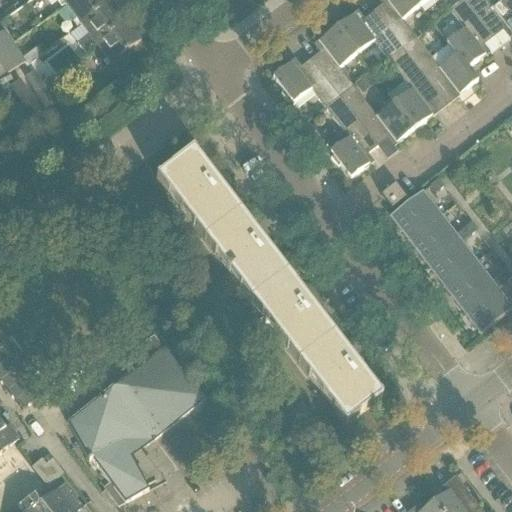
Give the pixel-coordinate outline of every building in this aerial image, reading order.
[(58,0),(65,8),(75,0),(58,0)] [(75,0),(65,8),(80,28),(109,5),(108,5),(103,0),(75,0)] [(216,0),(199,0),(206,8),(216,0)] [(382,7),(373,14),(401,51),(416,41),(403,22),(419,10),(411,0),(378,0),(379,2),(382,7)] [(411,0),(419,10),(431,0),(439,0),(450,14),(464,3),(461,0),(411,0)] [(511,0),(505,0),(492,10),(484,0),(468,0),(464,3),(493,41),(503,33),(508,41),(511,37),(511,0)] [(467,72),(468,72),(489,55),(484,48),(493,41),(464,3),(450,14),(464,32),(446,46),(447,47),(456,58),(467,72)] [(86,38),(77,45),(84,56),(92,50),(94,48),(95,48),(124,25),(123,25),(109,6),(109,5),(80,28),(87,37),(86,38)] [(0,25),(16,13),(12,8),(0,17),(0,25)] [(356,16),(336,31),(356,58),(374,45),(387,62),(401,51),(373,14),(363,21),(359,16),(356,16)] [(124,25),(95,48),(111,68),(139,46),(139,45),(138,45),(124,26),(124,25)] [(320,55),(310,62),(339,100),(353,89),(339,71),(356,58),(336,31),(316,46),(316,50),(320,55)] [(5,33),(0,35),(0,45),(6,54),(15,49),(5,33)] [(416,41),(401,51),(440,102),(450,94),(455,102),(466,93),(477,84),(468,72),(467,72),(456,58),(447,47),(431,60),(429,58),(416,41)] [(15,49),(6,54),(15,70),(25,64),(15,49)] [(386,97),(393,106),(414,133),(436,116),(430,109),(440,102),(401,51),(387,62),(404,84),(386,97)] [(6,54),(0,57),(0,66),(6,76),(15,70),(6,54)] [(311,93),(325,111),(339,100),(310,62),(300,70),(297,65),(293,64),(272,80),(283,94),(281,95),(288,104),(290,103),(293,106),(311,93)] [(25,80),(35,96),(44,90),(34,74),(25,80)] [(370,77),(355,88),(362,96),(376,85),(370,77)] [(11,89),(21,105),(30,99),(20,83),(11,89)] [(353,89),(339,100),(377,150),(387,143),(392,150),(414,133),(393,106),(376,119),(353,89)] [(44,90),(35,96),(45,111),(54,106),(44,90)] [(30,99),(21,105),(31,120),(40,115),(30,99)] [(339,100),(325,111),(343,134),(326,148),(331,154),(330,155),(333,159),(331,160),(338,169),(340,167),(351,182),(373,164),(368,157),(377,150),(339,100)] [(291,122),(298,131),(306,125),(299,116),(291,122)] [(308,124),(299,132),(304,138),(313,131),(308,124)] [(155,182),(203,243),(240,215),(229,201),(224,204),(215,193),(220,190),(203,167),(198,171),(190,161),(195,157),(192,153),(155,182)] [(438,182),(429,188),(435,196),(436,196),(443,190),(438,182)] [(381,197),(390,210),(391,211),(405,200),(395,187),(381,197)] [(391,218),(388,220),(406,244),(439,218),(440,218),(422,194),(391,218)] [(203,243),(250,305),(287,277),(285,274),(280,278),(273,268),(277,264),(260,241),(255,245),(247,234),(251,230),(240,215),(203,243)] [(439,218),(406,244),(407,244),(425,267),(458,242),(458,241),(456,238),(455,238),(440,218),(439,218)] [(471,226),(463,232),(464,232),(469,239),(476,234),(477,233),(471,226)] [(463,232),(455,238),(456,238),(458,241),(461,245),(469,240),(469,239),(464,232),(463,232)] [(458,242),(425,267),(425,268),(443,291),(476,266),(477,265),(462,246),(461,245),(458,241),(458,242)] [(476,266),(443,291),(443,292),(461,315),(494,289),(495,289),(492,285),(491,284),(477,265),(476,266)] [(511,278),(507,272),(499,278),(500,279),(505,286),(511,281),(511,280),(511,278)] [(250,305),(298,367),(335,338),(297,290),(292,293),(285,283),(289,280),(287,277),(250,305)] [(499,278),(491,284),(492,285),(495,289),(497,292),(504,287),(505,286),(500,279),(499,278)] [(494,289),(461,315),(479,338),(511,313),(511,311),(498,293),(497,292),(495,289),(494,289)] [(335,338),(298,367),(345,428),(382,400),(335,338)] [(0,343),(0,384),(7,393),(21,412),(41,397),(26,378),(0,343)] [(205,403),(182,373),(165,350),(67,425),(88,466),(91,463),(105,481),(100,485),(118,510),(149,494),(131,460),(205,403)] [(0,456),(18,443),(7,429),(4,431),(0,425),(0,456)] [(281,500),(289,494),(274,475),(266,481),(281,500)] [(442,498),(431,506),(435,511),(480,511),(455,479),(438,492),(442,498)] [(19,511),(71,511),(79,507),(82,511),(83,510),(64,486),(64,487),(64,488),(57,493),(57,492),(41,505),(34,497),(18,510),(19,511)]
